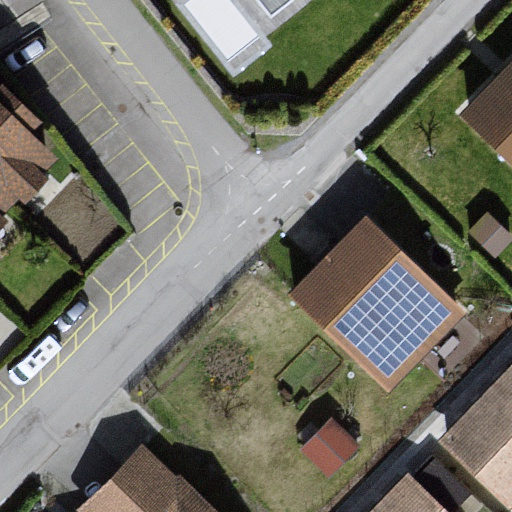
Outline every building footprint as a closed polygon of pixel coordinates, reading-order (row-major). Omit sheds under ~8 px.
[(511,36),(440,111),(511,179),(511,36)] [(0,238),(71,166),(0,96),(0,238)] [(450,311),(344,216),(270,298),(377,393),(450,311)] [(511,354),(429,442),(501,506),(511,494),(511,354)] [(74,511),(206,511),(126,442),(69,500),(74,511)] [(434,511),(397,476),(359,511),(434,511)]
